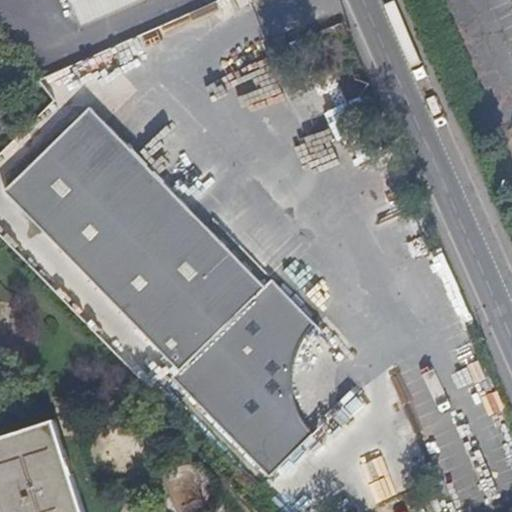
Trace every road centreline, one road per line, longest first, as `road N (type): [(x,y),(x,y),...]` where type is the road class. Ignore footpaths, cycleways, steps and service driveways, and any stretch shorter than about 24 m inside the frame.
road 1 (tertiary): [(511,334),(364,0)]
road 2 (unknown): [(359,252),(408,320),(483,486)]
road 3 (unknown): [(253,38),(271,106),(359,252)]
road 4 (unknown): [(253,38),(138,129)]
